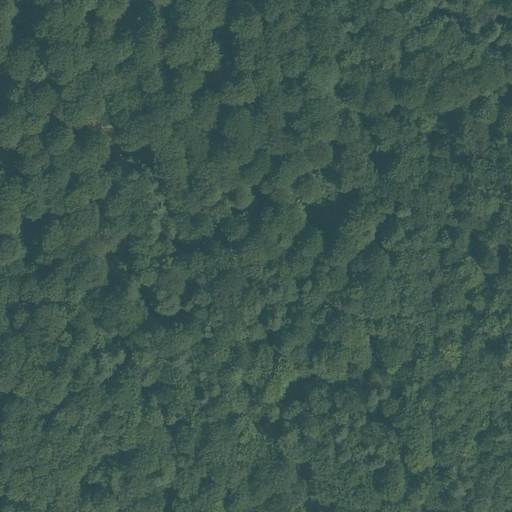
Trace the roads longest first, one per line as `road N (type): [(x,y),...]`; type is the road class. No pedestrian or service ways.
road 1 (track): [(359,115),(443,511)]
road 2 (track): [(340,76),(132,0)]
road 3 (track): [(511,52),(370,78),(340,76)]
